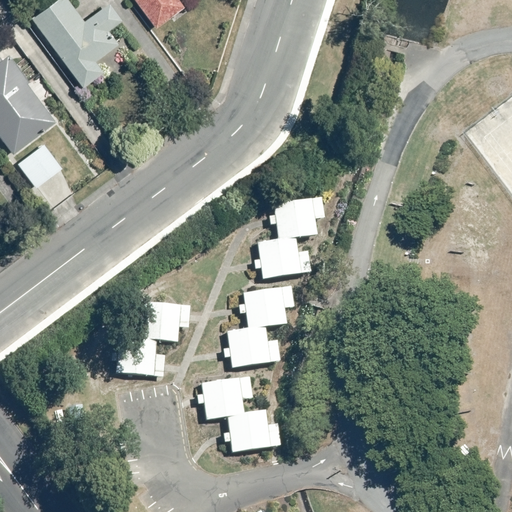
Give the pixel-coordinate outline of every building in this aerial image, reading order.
[(68,0),(53,0),(30,17),(81,89),(102,73),(94,62),(118,45),(107,31),(120,21),(108,4),(84,22),(68,0)] [(132,0),(155,30),(184,8),(178,0),(132,0)] [(8,55),(0,61),(0,137),(13,154),(57,121),(8,55)] [(61,168),(42,144),(17,163),(35,188),(61,168)] [(255,244),(257,259),(253,260),(253,269),(257,269),(258,280),(299,277),(296,240),(316,238),(313,199),(274,202),(276,230),(277,242),(255,244)] [(242,293),(243,304),(236,305),(237,315),(244,315),(246,329),(226,332),(228,349),(222,350),(223,358),(229,358),(230,369),(276,364),(274,344),(263,345),(261,329),(283,327),(282,310),(291,309),(288,288),(242,293)] [(190,306),(120,302),(118,337),(116,375),(164,377),(165,357),(155,356),(155,342),(177,343),(178,328),(189,329),(190,306)] [(227,419),(242,417),(242,414),(240,401),(250,399),(248,377),(197,383),(202,422),(227,419)] [(265,427),(264,414),(242,417),(227,419),(231,454),(278,449),(275,426),(265,427)]
